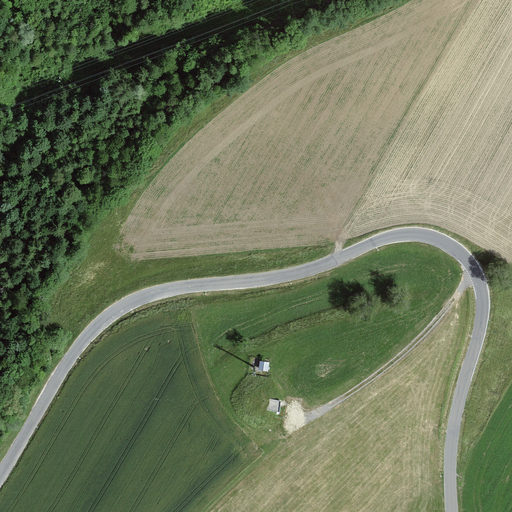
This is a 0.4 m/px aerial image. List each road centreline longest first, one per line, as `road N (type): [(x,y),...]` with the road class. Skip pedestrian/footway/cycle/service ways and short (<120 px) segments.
road 1 (tertiary): [(452,511),(452,435),(482,295),(463,256),(416,234),(278,276),(171,286),(130,300),(69,356),(0,470)]
road 2 (track): [(293,408),(313,414),(408,350),(473,268)]
